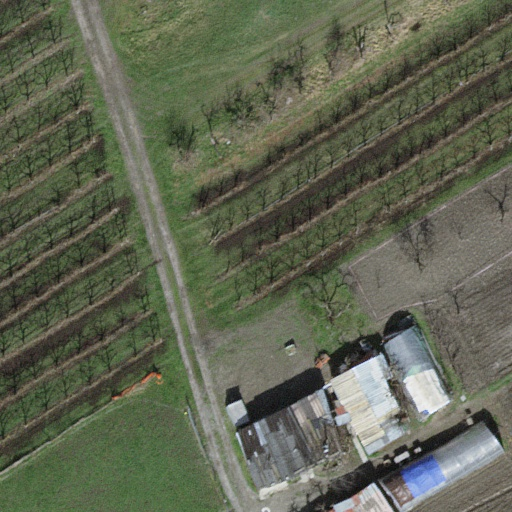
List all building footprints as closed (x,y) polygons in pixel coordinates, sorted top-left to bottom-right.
[(324,382),(286,318),(249,339),(287,404),(324,382)] [(405,414),(376,360),(330,384),(359,438),(405,414)] [(348,457),(321,397),(238,435),(265,495),(348,457)] [(404,495),(505,441),(489,411),(388,466),(404,495)] [(390,511),(374,488),(329,511),(390,511)]
